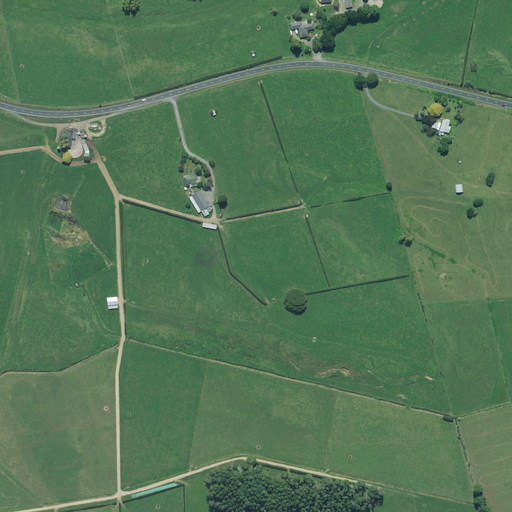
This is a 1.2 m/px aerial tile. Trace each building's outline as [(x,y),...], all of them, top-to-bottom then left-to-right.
[(302,25),(301,21),(290,23),(291,30),(298,28),(300,38),(308,36),(307,30),(315,29),(314,23),(302,25)] [(443,135),(444,132),(446,133),(449,133),(450,127),(448,126),(450,121),(446,120),(446,121),(443,120),(440,131),(441,132),(441,134),(443,135)] [(77,130),(69,128),(64,147),(70,148),(72,139),(75,139),(77,130)] [(200,190),(199,190),(194,193),(191,188),(191,187),(192,187),(197,186),(196,184),(198,183),(197,179),(198,178),(197,172),(190,173),(190,176),(184,177),(185,187),(190,186),(189,188),(192,193),(191,194),(191,195),(189,197),(198,213),(201,211),(205,217),(209,214),(208,213),(212,211),(200,190)] [(118,309),(117,297),(108,298),(109,309),(118,309)]
